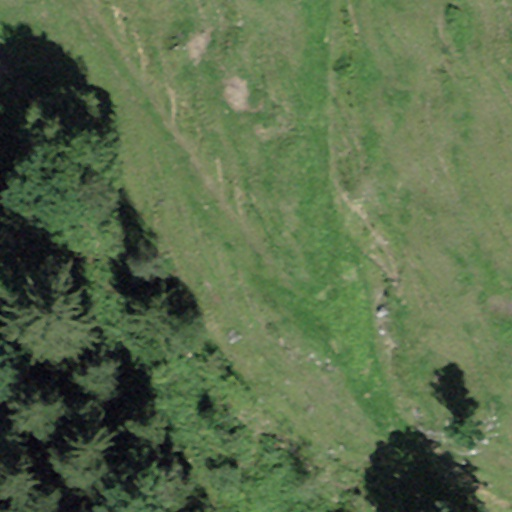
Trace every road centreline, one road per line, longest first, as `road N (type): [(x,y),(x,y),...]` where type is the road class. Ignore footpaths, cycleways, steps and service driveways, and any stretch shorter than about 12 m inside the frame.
road 1 (track): [(73,0),(262,255),(329,305),(320,0)]
road 2 (track): [(329,305),(452,491),(481,511)]
